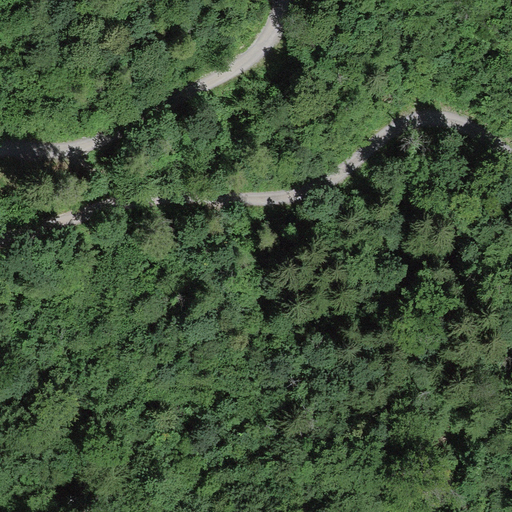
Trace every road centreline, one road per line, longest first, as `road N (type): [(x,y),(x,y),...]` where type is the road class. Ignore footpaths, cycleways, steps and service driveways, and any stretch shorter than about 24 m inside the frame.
road 1 (track): [(0,144),(88,142),(232,72),(276,31),(285,0)]
road 2 (track): [(511,158),(463,124),(420,115),(390,129),(323,187),(230,201)]
road 3 (track): [(230,201),(132,199),(0,239)]
